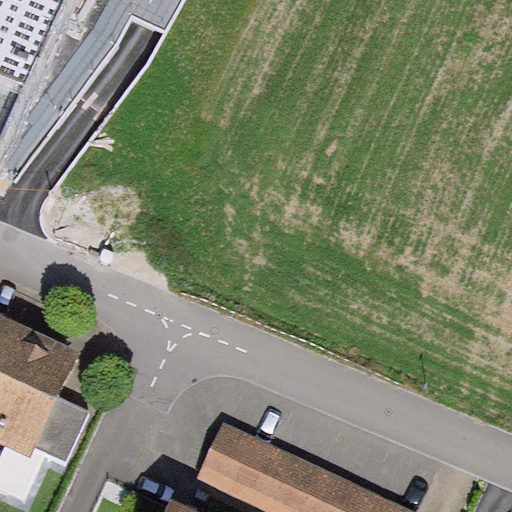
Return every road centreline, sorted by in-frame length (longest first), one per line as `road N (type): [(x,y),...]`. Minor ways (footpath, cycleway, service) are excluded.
road 1 (residential): [(179,324),(511,462)]
road 2 (residential): [(179,324),(150,390),(101,458),(76,511)]
road 3 (residential): [(0,246),(179,324)]
